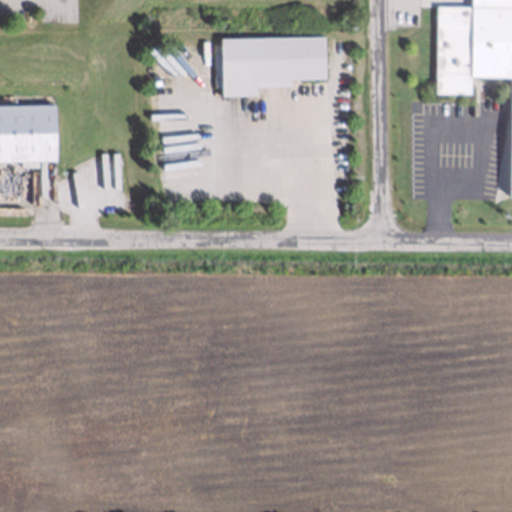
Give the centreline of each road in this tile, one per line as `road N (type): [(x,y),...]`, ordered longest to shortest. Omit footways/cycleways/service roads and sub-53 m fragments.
road 1 (residential): [(511,257),(0,242)]
road 2 (residential): [(382,0),(388,257)]
